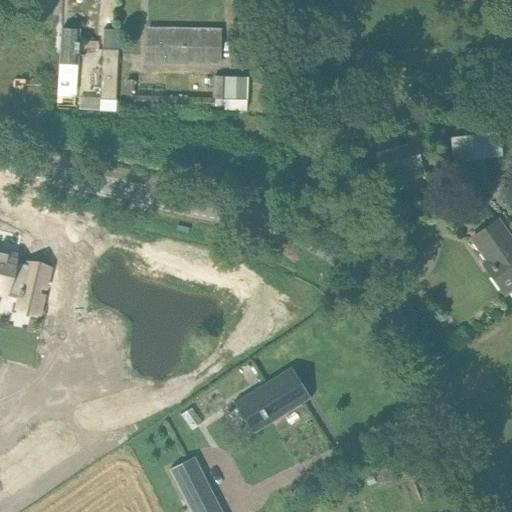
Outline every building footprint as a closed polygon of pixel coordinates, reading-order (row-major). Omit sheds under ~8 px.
[(62,28),(58,84),(41,83),(40,97),(57,98),(57,102),(69,103),(72,67),(77,68),(80,29),(62,28)] [(147,30),(146,50),(146,61),(220,62),(221,31),(147,30)] [(118,49),(105,48),(103,97),(115,97),(118,49)] [(246,108),(247,76),(223,75),(222,107),(246,108)] [(99,108),(99,111),(115,111),(115,109),(115,100),(99,99),(99,108)] [(497,133),(450,139),(452,163),(500,157),(497,133)] [(417,141),(376,152),(383,177),(406,170),(409,179),(426,174),(417,141)] [(497,221),(489,226),(472,238),(488,261),(483,263),(505,294),(511,288),(511,241),(511,242),(497,221)] [(0,251),(0,290),(5,291),(13,254),(0,251)] [(291,366),(233,402),(253,434),(254,433),(251,428),(301,398),(295,389),(303,385),(300,380),(291,366)] [(222,511),(194,456),(169,469),(190,511),(222,511)]
